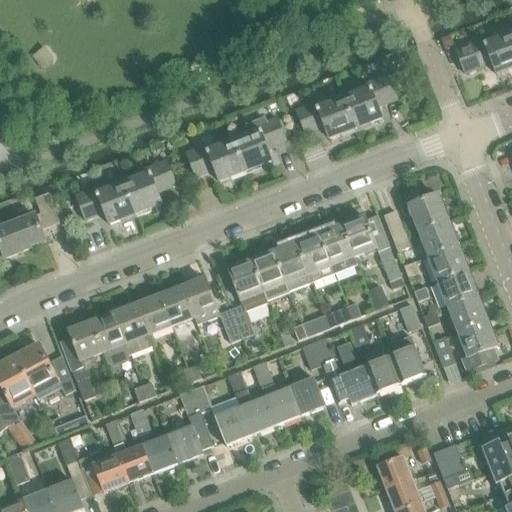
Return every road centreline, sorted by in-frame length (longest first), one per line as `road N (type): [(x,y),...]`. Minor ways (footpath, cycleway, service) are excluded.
road 1 (secondary): [(0,319),(462,138)]
road 2 (unclassified): [(413,15),(0,174)]
road 3 (residential): [(281,473),(511,385)]
road 4 (residential): [(511,268),(462,138)]
road 5 (residential): [(462,138),(413,15)]
